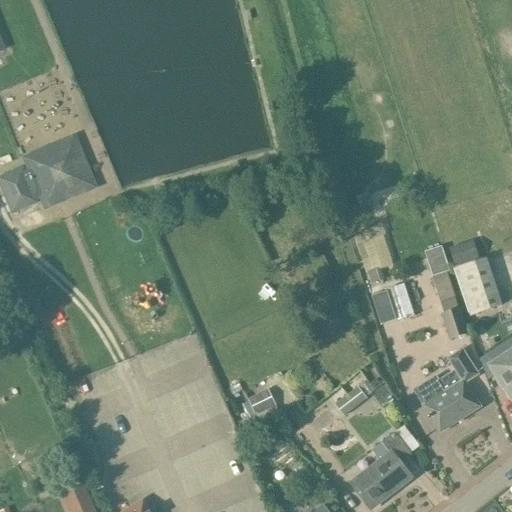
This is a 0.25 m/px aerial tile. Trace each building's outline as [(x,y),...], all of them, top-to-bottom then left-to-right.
[(42,197),(46,206),(51,219),(76,209),(70,196),(92,187),(91,185),(91,186),(73,141),(28,160),(27,160),(31,170),(23,173),(21,170),(0,179),(0,182),(13,212),(35,203),(34,200),(42,197)] [(442,246),(426,249),(431,275),(448,271),(442,246)] [(502,306),(486,262),(456,273),(472,317),(502,306)] [(459,309),(447,272),(432,277),(444,314),(442,315),(450,340),(470,334),(461,309),(459,309)] [(414,317),(404,284),(388,289),(398,322),(414,317)] [(396,321),(387,292),(372,297),(381,325),(396,321)] [(479,375),(464,351),(450,359),(457,371),(439,382),(437,379),(417,391),(425,406),(424,407),(441,434),(482,408),(466,383),(479,375)] [(511,352),(490,366),(511,399),(511,352)] [(367,399),(358,387),(335,405),(344,417),(367,399)] [(276,406),(268,390),(248,400),(256,416),(261,414),(265,422),(274,417),(270,409),(276,406)] [(271,425),(264,430),(270,439),(278,433),(271,425)] [(419,447),(404,427),(372,451),(381,462),(352,485),(371,510),(412,479),(399,462),(419,447)] [(62,494),(69,511),(91,511),(80,486),(62,494)] [(149,511),(145,503),(130,511),(149,511)]
